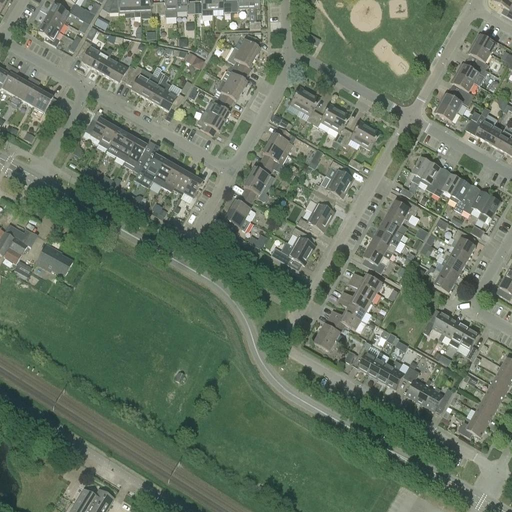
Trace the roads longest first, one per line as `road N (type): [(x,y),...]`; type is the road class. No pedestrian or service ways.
road 1 (tertiary): [(481,502),(284,389),(262,365),(225,292),(36,182)]
road 2 (residential): [(500,469),(294,351),(289,325),(413,118)]
road 3 (unclassified): [(182,511),(0,396)]
road 4 (residential): [(86,91),(231,173)]
road 5 (residential): [(413,118),(309,60),(287,58)]
road 6 (residential): [(231,173),(287,58)]
road 7 (residential): [(413,118),(472,8)]
road 8 (residential): [(511,238),(478,307),(511,333)]
